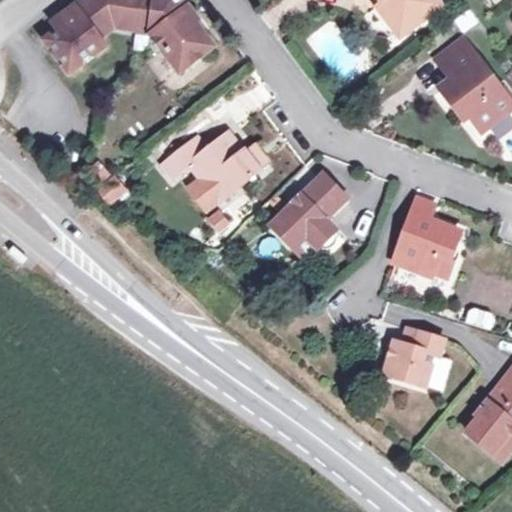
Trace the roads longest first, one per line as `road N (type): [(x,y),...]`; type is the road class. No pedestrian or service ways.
road 1 (secondary): [(0,190),(403,511)]
road 2 (residential): [(511,206),(330,140),(224,0)]
